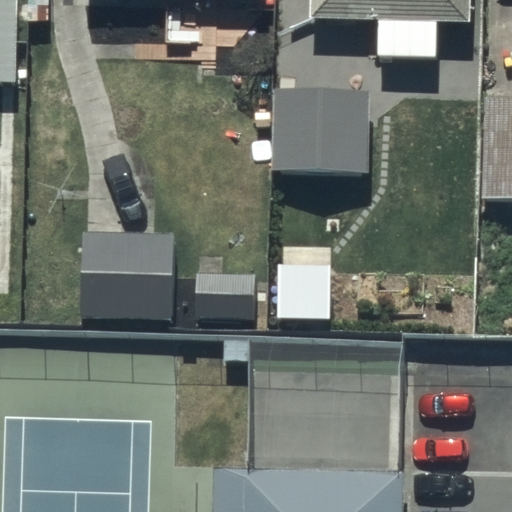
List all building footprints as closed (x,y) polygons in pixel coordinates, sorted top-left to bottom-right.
[(18,0),(0,0),(0,81),(16,82),(18,0)] [(315,0),(315,15),(384,18),(382,55),(443,58),(444,18),(474,19),(474,0),(315,0)] [(378,88),(278,87),(275,173),(376,174),(378,88)] [(511,94),(487,94),(485,199),(511,199),(511,94)] [(181,236),(85,234),(83,321),(180,322),(181,236)] [(259,273),(201,273),(201,316),(259,317),(259,273)] [(407,511),(408,473),(218,469),(216,511),(407,511)]
